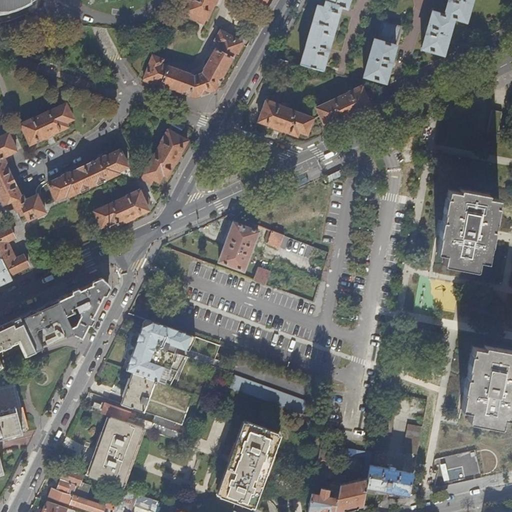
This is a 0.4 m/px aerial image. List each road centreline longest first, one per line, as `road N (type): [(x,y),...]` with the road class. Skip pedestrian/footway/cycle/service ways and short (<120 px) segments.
road 1 (residential): [(13,511),(150,232)]
road 2 (secondary): [(511,61),(313,159)]
road 3 (secondary): [(150,232),(0,303)]
road 4 (secondary): [(313,159),(178,220)]
road 5 (tertiary): [(289,0),(216,128)]
road 6 (residential): [(35,177),(118,139),(134,100)]
